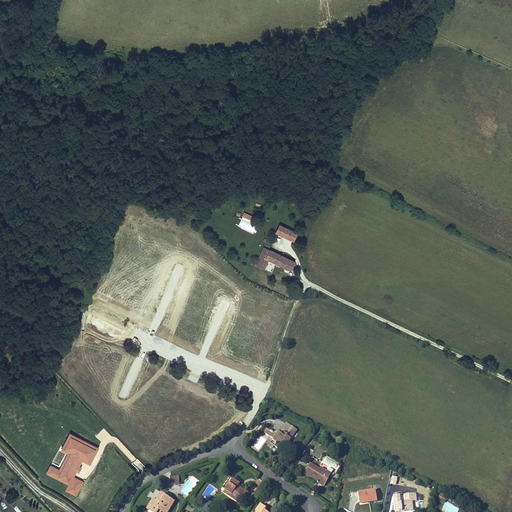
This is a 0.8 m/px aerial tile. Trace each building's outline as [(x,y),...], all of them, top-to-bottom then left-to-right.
[(279,225),(275,235),(295,242),(298,232),(279,225)] [(258,263),(266,267),(269,260),(284,268),(288,260),(265,249),(258,263)] [(288,260),(284,268),(291,271),(295,263),(288,260)] [(287,437),(288,436),(294,427),(287,423),(282,431),(284,433),(282,436),(279,434),(276,437),(272,435),(273,433),(271,432),(270,433),(268,432),(266,436),(269,438),(269,441),(267,443),(275,448),(278,444),(281,443),(288,448),(291,444),(289,443),(291,440),(287,437)] [(96,445),(67,431),(60,447),(66,450),(58,466),(49,461),(44,471),(67,482),(64,488),(76,494),(84,479),(73,474),(80,458),(88,462),(96,445)] [(321,466),(312,460),(308,466),(307,466),(305,470),(310,473),(311,471),(320,477),(321,475),(324,478),(328,472),(326,471),(328,467),(323,464),(321,466)] [(331,474),(328,472),(324,478),(321,475),(320,477),(319,478),(325,482),(331,474)] [(179,477),(171,478),(172,486),(180,485),(179,477)] [(238,486),(232,482),(224,494),(239,504),(245,495),(237,489),(236,491),(235,490),(238,486)] [(376,490),(358,492),(359,504),(377,501),(376,490)] [(399,495),(394,496),(395,511),(402,511),(413,511),(412,502),(411,494),(406,495),(407,502),(400,503),(399,495)] [(168,511),(173,505),(160,496),(155,504),(153,502),(147,511),(168,511)]
